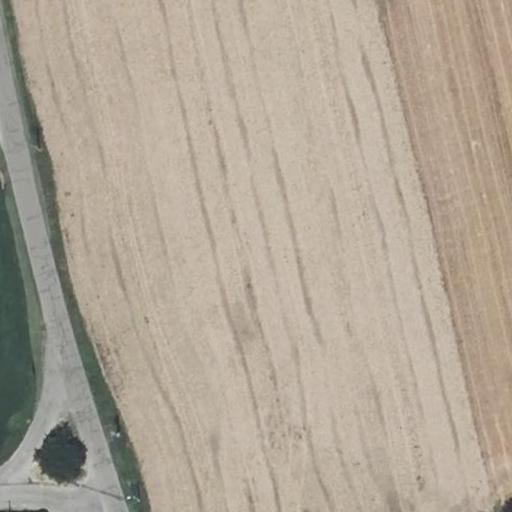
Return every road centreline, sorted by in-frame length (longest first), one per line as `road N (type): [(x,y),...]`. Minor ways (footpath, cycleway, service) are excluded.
road 1 (unclassified): [(0,92),(70,371)]
road 2 (unclassified): [(70,371),(2,496)]
road 3 (unclassified): [(70,371),(115,503)]
